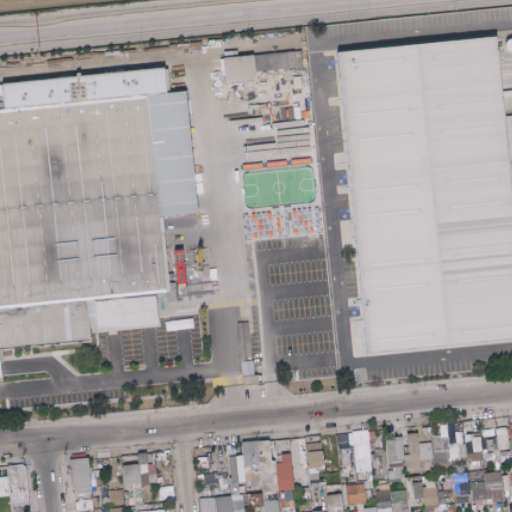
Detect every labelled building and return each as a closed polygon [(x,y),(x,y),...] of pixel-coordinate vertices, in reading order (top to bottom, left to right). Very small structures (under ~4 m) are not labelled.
[(339,47),(495,32),(511,197),(511,334),(369,349),(339,47)] [(254,72),(252,55),(293,51),(294,68),(254,72)] [(251,54),(253,79),(223,82),(221,57),(251,54)] [(0,83),(166,64),(168,89),(186,86),(200,209),(161,213),(166,288),(157,289),(160,320),(97,323),(96,318),(89,319),(91,338),(0,346),(0,83)] [(256,315),(243,316),(242,311),(244,311),(243,301),(255,299),(256,315)] [(256,380),(256,382),(256,384),(242,385),(241,376),(256,375),(256,380)] [(414,426),(428,425),(430,442),(429,442),(431,459),(417,460),(417,455),(418,455),(416,433),(414,433),(414,426)] [(494,428),(505,427),(506,435),(509,435),(509,437),(506,437),(507,448),(496,449),(495,438),(495,437),(494,428)] [(386,429),(392,429),(393,437),(390,438),(390,440),(384,440),(384,437),(387,437),(386,429)] [(366,431),(374,430),(375,439),(367,439),(366,431)] [(351,433),(366,431),(367,439),(367,441),(369,454),(369,456),(358,457),(358,455),(353,456),(351,433)] [(455,442),(454,431),(461,431),(462,444),(455,444),(455,442)] [(335,435),(351,433),(353,456),(351,456),(351,455),(350,456),(349,453),(339,454),(338,454),(337,449),(336,449),(335,435)] [(414,433),(416,433),(418,455),(417,455),(417,460),(418,470),(403,471),(402,459),(401,455),(402,455),(407,454),(406,446),(405,434),(414,433)] [(463,434),(471,434),(471,437),(479,436),(479,438),(479,440),(480,451),(465,453),(464,443),(463,434)] [(442,437),(447,436),(447,440),(448,444),(448,448),(432,450),(431,438),(442,437)] [(398,437),(401,459),(400,459),(387,461),(386,461),(384,440),(390,440),(390,438),(393,437),(398,437)] [(304,444),(306,471),(307,473),(308,487),(300,488),(299,488),(293,488),(291,469),(299,469),(296,442),(297,442),(297,438),(303,438),(304,444)] [(479,440),(495,438),(496,449),(497,459),(496,459),(491,459),(481,460),(481,459),(480,451),(479,440)] [(509,440),(511,467),(503,468),(502,462),(500,463),(499,451),(508,450),(507,440),(509,440)] [(256,442),(258,467),(254,467),(254,465),(242,466),(241,455),(241,452),(240,448),(240,444),(256,442)] [(320,442),(321,455),(316,456),(317,470),(306,471),(304,444),(320,442)] [(448,444),(449,444),(455,442),(455,444),(457,458),(457,459),(449,460),(448,448),(448,444)] [(464,443),(465,453),(465,457),(457,458),(455,444),(462,444),(464,443)] [(448,448),(449,460),(449,462),(450,463),(449,464),(445,464),(444,463),(436,463),(434,464),(432,450),(448,448)] [(336,449),(338,467),(324,469),(322,451),(336,449)] [(372,453),(374,449),(381,449),(384,451),(386,470),(387,479),(385,479),(384,473),(382,473),(380,457),(377,457),(377,453),(372,453)] [(480,451),(481,459),(465,462),(465,457),(465,453),(480,451)] [(353,456),(354,469),(348,469),(346,470),(346,468),(340,469),(339,454),(349,453),(350,456),(351,455),(351,456),(353,456)] [(145,454),(146,464),(146,466),(137,467),(137,464),(136,455),(145,454)] [(241,455),(242,466),(243,473),(244,482),(236,482),(230,483),(229,478),(227,457),(241,455)] [(369,456),(369,459),(371,471),(356,472),(356,473),(355,473),(354,469),(353,456),(358,455),(358,457),(369,456)] [(150,485),(151,457),(144,457),(143,485),(150,485)] [(206,457),(207,467),(207,468),(196,469),(195,458),(206,457)] [(371,459),(370,458),(377,457),(380,457),(382,473),(372,474),(371,459)] [(400,459),(401,459),(402,468),(403,478),(400,478),(387,479),(386,470),(393,470),(392,468),(387,468),(387,461),(388,464),(400,462),(400,459)] [(497,459),(497,464),(498,468),(493,469),(489,469),(489,467),(491,467),(491,465),(492,465),(491,459),(496,459),(497,459)] [(87,460),(90,492),(77,494),(76,492),(73,489),(70,462),(87,460)] [(146,464),(154,463),(155,479),(156,483),(147,484),(146,473),(147,473),(146,466),(146,464)] [(20,464),(24,468),(26,490),(11,492),(10,483),(8,484),(7,477),(6,468),(6,466),(20,464)] [(137,464),(137,467),(139,483),(131,484),(123,484),(121,465),(137,464)] [(450,468),(450,466),(453,466),(454,465),(454,467),(457,466),(457,464),(462,464),(462,466),(463,466),(463,472),(451,473),(450,468)] [(242,466),(254,465),(254,467),(258,467),(259,473),(252,474),(252,472),(243,473),(242,466)] [(146,466),(147,473),(146,473),(147,484),(147,485),(140,486),(139,483),(137,467),(146,466)] [(340,469),(346,468),(346,470),(348,469),(348,476),(339,477),(339,472),(338,470),(340,469)] [(348,469),(354,469),(355,473),(356,482),(340,484),(339,477),(348,476),(348,469)] [(225,479),(217,480),(218,489),(219,489),(219,491),(214,491),(214,492),(214,493),(211,493),(211,491),(207,491),(208,497),(197,498),(197,492),(200,492),(199,486),(199,484),(196,485),(195,475),(216,472),(217,476),(220,475),(220,477),(225,476),(225,479)] [(259,473),(261,492),(261,493),(260,493),(250,494),(250,493),(245,493),(244,486),(237,486),(236,482),(244,482),(243,473),(252,472),(252,474),(259,473)] [(307,473),(309,472),(309,474),(314,473),(315,483),(324,482),(324,485),(312,486),(308,487),(307,473)] [(339,472),(339,477),(340,484),(325,485),(324,485),(324,482),(323,473),(339,472)] [(465,472),(466,482),(452,484),(451,479),(451,473),(463,472),(465,472)] [(493,472),(498,472),(500,490),(484,491),(483,481),(482,473),(493,472)] [(451,473),(451,479),(443,481),(442,474),(451,473)] [(6,477),(8,496),(0,496),(0,476),(6,476),(6,477)] [(419,482),(410,483),(412,498),(413,499),(417,499),(418,498),(419,497),(420,496),(421,495),(421,502),(421,503),(419,505),(406,507),(404,490),(403,478),(419,476),(419,482)] [(421,495),(420,487),(425,487),(424,478),(433,477),(433,486),(435,486),(435,495),(436,495),(438,511),(433,511),(422,511),(421,502),(421,495)] [(227,487),(220,489),(219,489),(218,489),(217,480),(225,479),(225,478),(227,487)] [(229,478),(230,483),(236,482),(237,486),(237,494),(229,495),(229,491),(228,488),(227,478),(229,478)] [(443,481),(451,479),(452,484),(452,489),(442,490),(441,481),(443,481)] [(484,491),(485,500),(471,502),(469,483),(483,481),(484,491)] [(420,487),(421,495),(420,496),(419,497),(418,498),(417,499),(413,499),(412,498),(410,483),(419,482),(420,487)] [(466,482),(467,482),(469,495),(466,496),(466,495),(453,496),(452,489),(452,484),(466,482)] [(131,484),(139,483),(140,486),(142,504),(133,505),(131,484)] [(362,490),(363,493),(345,495),(344,486),(362,484),(362,490)] [(168,486),(172,486),(173,499),(158,500),(156,488),(162,487),(168,486)] [(244,486),(245,493),(244,494),(241,494),(237,494),(237,486),(244,486)] [(308,487),(309,493),(309,496),(300,497),(299,488),(300,488),(308,487)] [(388,488),(388,490),(390,511),(375,511),(374,491),(378,490),(381,490),(381,488),(388,488)] [(436,489),(439,488),(439,489),(440,489),(441,490),(442,493),(443,493),(443,498),(447,497),(448,502),(443,503),(443,505),(454,503),(454,504),(454,511),(438,511),(436,495),(436,489)] [(106,491),(106,490),(121,489),(122,504),(107,505),(107,504),(106,491)] [(219,489),(220,489),(221,492),(221,494),(227,493),(227,492),(229,491),(229,495),(213,497),(209,497),(208,497),(207,491),(211,491),(211,493),(214,493),(214,492),(214,491),(219,491),(219,489)] [(362,490),(371,489),(372,500),(363,501),(363,493),(362,490)] [(26,490),(27,511),(10,511),(9,492),(11,492),(26,490)] [(277,490),(277,497),(275,498),(273,498),(273,497),(269,498),(268,493),(269,493),(269,491),(277,490)] [(291,490),(292,511),(281,511),(280,511),(278,491),(291,490)] [(404,490),(406,507),(392,508),(392,509),(390,491),(398,490),(404,490)] [(106,491),(107,504),(107,505),(107,508),(92,509),(91,503),(93,503),(92,497),(97,497),(98,503),(99,503),(98,492),(106,491)] [(269,491),(269,493),(268,493),(269,498),(273,497),(273,498),(275,498),(276,500),(277,511),(262,511),(262,506),(261,493),(261,492),(269,491)] [(76,492),(77,494),(90,492),(91,499),(81,500),(77,500),(76,492)] [(250,493),(250,494),(260,493),(261,493),(262,506),(257,506),(252,507),(245,507),(244,500),(244,498),(244,494),(245,493),(250,493)] [(326,511),(325,495),(339,493),(341,505),(332,506),(332,511),(326,511)] [(363,493),(363,501),(364,502),(346,504),(345,495),(363,493)] [(229,495),(230,501),(230,511),(214,511),(213,497),(229,495)] [(453,496),(466,495),(466,496),(467,502),(454,504),(454,503),(453,496)] [(213,497),(214,511),(198,511),(197,498),(208,497),(209,497),(213,497)] [(294,511),(293,498),(302,497),(302,511),(294,511)] [(241,500),(242,508),(242,511),(230,511),(230,501),(241,500)]
